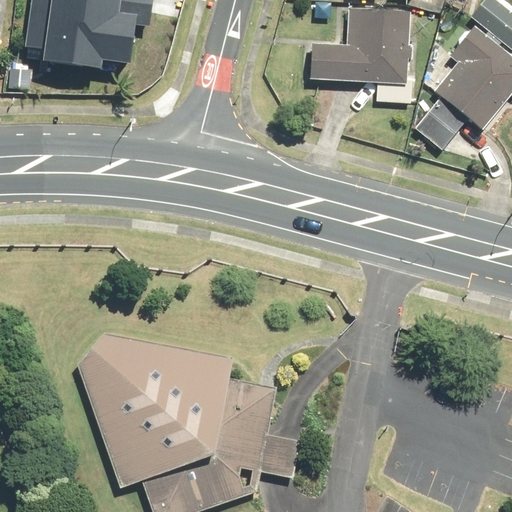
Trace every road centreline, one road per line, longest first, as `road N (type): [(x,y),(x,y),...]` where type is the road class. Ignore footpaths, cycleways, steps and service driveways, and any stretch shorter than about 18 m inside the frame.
road 1 (secondary): [(195,170),(300,191),(511,255)]
road 2 (secondary): [(0,160),(195,170)]
road 3 (residential): [(238,0),(195,170)]
